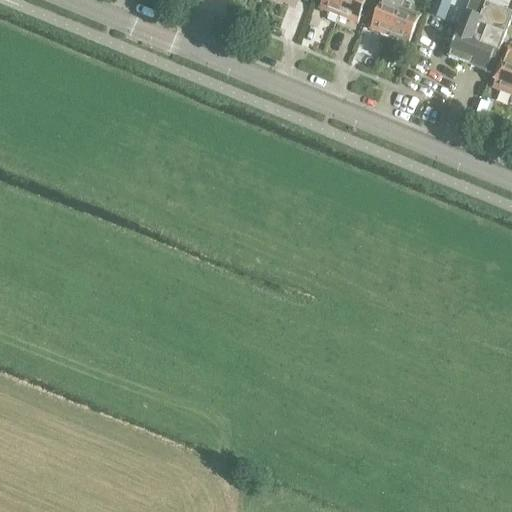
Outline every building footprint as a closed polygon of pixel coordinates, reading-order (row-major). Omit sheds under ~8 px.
[(339,17),(345,0),(324,0),(321,9),(339,17)] [(374,3),(375,0),(345,0),(339,17),(357,24),(367,0),(374,3)] [(405,2),(405,0),(383,0),(372,30),(390,37),(404,1),(405,2)] [(411,4),(413,0),(405,0),(405,2),(404,1),(390,37),(409,44),(420,17),(408,13),(411,4)] [(446,0),(437,0),(433,12),(441,15),(446,0)] [(490,74),(511,20),(511,13),(486,3),(486,0),(472,0),(449,58),(490,74)] [(511,45),(504,43),(496,63),(503,65),(494,88),(511,95),(511,45)]
